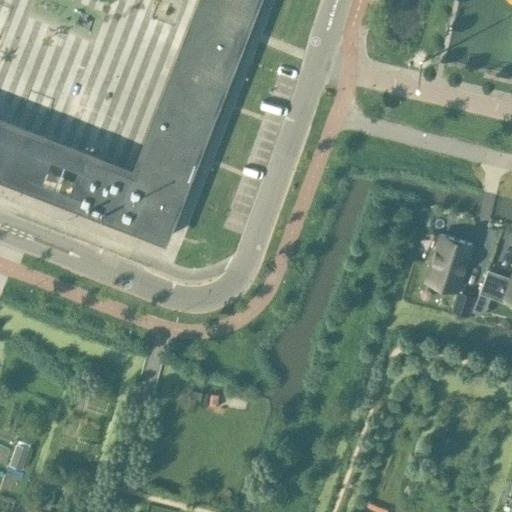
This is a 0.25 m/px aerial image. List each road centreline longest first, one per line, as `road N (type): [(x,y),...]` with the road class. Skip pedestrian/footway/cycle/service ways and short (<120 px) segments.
road 1 (tertiary): [(317,64),(249,257),(228,290),(206,303),(179,299),(95,266)]
road 2 (residential): [(511,112),(317,64)]
